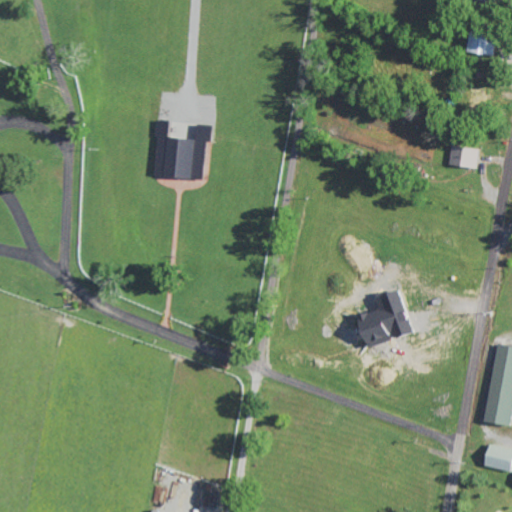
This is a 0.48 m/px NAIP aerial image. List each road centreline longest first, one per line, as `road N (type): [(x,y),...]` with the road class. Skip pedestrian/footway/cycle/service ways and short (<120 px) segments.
road 1 (residential): [(459,448),(82,299)]
road 2 (residential): [(260,370),(320,0)]
road 3 (residential): [(447,511),(511,146)]
